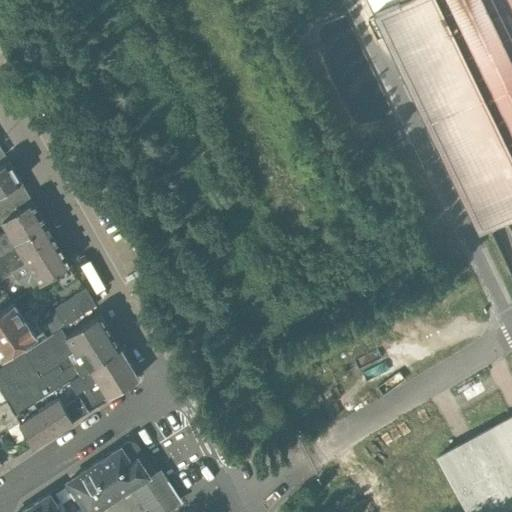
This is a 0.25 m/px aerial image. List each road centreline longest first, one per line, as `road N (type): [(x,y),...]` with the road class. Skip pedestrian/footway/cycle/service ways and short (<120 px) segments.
road 1 (unclassified): [(164,388),(0,94)]
road 2 (residential): [(164,388),(0,494)]
